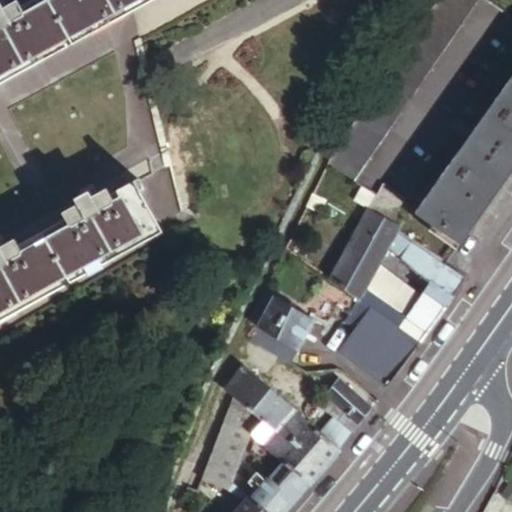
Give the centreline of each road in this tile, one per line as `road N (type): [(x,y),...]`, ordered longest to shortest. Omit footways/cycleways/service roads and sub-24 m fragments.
road 1 (secondary): [(344,511),(463,362)]
road 2 (residential): [(455,511),(494,448),(504,409),(488,381),(463,362)]
